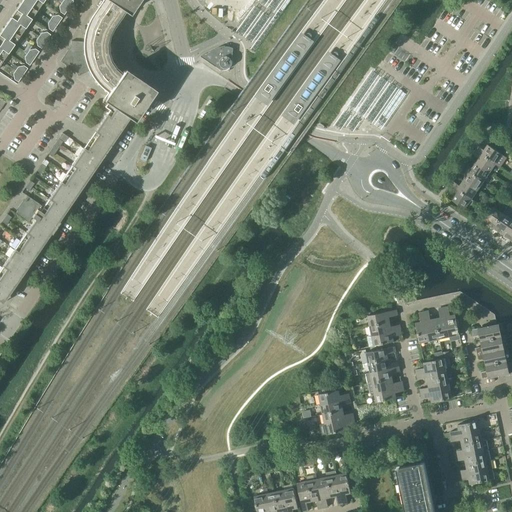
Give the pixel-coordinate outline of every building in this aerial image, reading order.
[(39,0),(22,0),(22,1),(37,11),(43,2),(39,0)] [(130,12),(138,0),(103,0),(93,14),(91,19),(89,23),(87,28),(85,32),(84,37),(84,42),(71,41),(71,50),(68,50),(60,61),(71,69),(75,68),(76,72),(78,76),(89,71),(91,75),(94,79),(97,83),(100,87),(104,90),(107,93),(102,100),(107,103),(126,117),(129,118),(132,120),(133,120),(135,120),(154,92),(153,90),(153,89),(134,76),(126,70),(123,71),(122,68),(118,65),(114,59),(112,52),(112,44),(113,37),(116,30),(127,15),(126,13),(130,12)] [(22,1),(16,9),(31,19),(37,11),(22,1)] [(16,9),(10,18),(25,28),(31,19),(16,9)] [(25,28),(10,18),(5,26),(19,36),(25,28)] [(5,26),(0,32),(0,35),(14,45),(19,36),(5,26)] [(14,45),(0,35),(0,48),(8,53),(14,45)] [(227,47),(225,47),(225,46),(223,46),(222,46),(221,47),(218,48),(200,56),(219,69),(221,70),(223,71),(225,71),(226,70),(228,70),(229,70),(230,69),(231,68),(232,66),(232,65),(232,64),(233,64),(233,62),(233,49),(231,47),(229,47),(227,47)] [(129,118),(107,103),(104,107),(109,110),(94,132),(89,140),(43,207),(27,196),(24,201),(23,200),(18,208),(18,209),(15,213),(31,224),(0,269),(0,305),(1,306),(50,233),(51,234),(59,222),(58,222),(106,151),(129,118)] [(62,133),(58,139),(62,142),(64,143),(68,137),(62,133)] [(73,140),(68,137),(64,143),(69,146),(73,140)] [(477,146),(475,150),(498,166),(504,156),(487,145),(484,151),(477,146)] [(149,152),(151,148),(145,146),(144,148),(142,151),(141,154),(140,158),(139,159),(145,162),(146,160),(147,157),(149,152)] [(498,166),(475,150),(472,154),(478,158),(475,163),(489,173),(495,165),(497,166),(498,166)] [(489,173),(475,163),(471,169),(465,165),(463,168),(483,182),(489,173)] [(483,182),(463,168),(460,172),(466,176),(463,181),(477,191),(483,182)] [(477,191),(463,181),(459,186),(453,182),(451,186),(474,202),(474,201),(472,199),(477,191)] [(474,202),(451,186),(448,190),(454,194),(450,199),(467,211),(474,202)] [(493,228),(503,214),(493,208),(484,222),(493,228)] [(503,214),(493,228),(502,234),(511,220),(503,214)] [(511,220),(502,234),(511,240),(511,239),(511,220)] [(443,308),(449,337),(450,342),(460,340),(457,326),(459,326),(458,320),(456,320),(455,315),(450,316),(448,307),(443,308)] [(440,318),(435,319),(439,339),(449,337),(443,308),(438,309),(440,318)] [(370,326),(389,322),(388,317),(397,316),(396,310),(368,316),(370,326)] [(439,339),(435,319),(431,320),(428,311),(423,312),(430,341),(439,339)] [(430,341),(423,312),(419,313),(420,322),(415,323),(419,343),(430,341)] [(389,322),(370,326),(372,336),(400,330),(399,325),(390,327),(389,322)] [(481,341),(502,337),(499,324),(471,330),(473,337),(479,336),(481,341)] [(400,330),(372,336),(374,346),(393,342),(392,337),(401,335),(400,330)] [(502,337),(481,341),(482,347),(475,348),(476,355),(504,349),(502,337)] [(368,363),(388,359),(387,354),(395,352),(394,347),(366,353),(368,363)] [(507,361),(504,349),(476,355),(478,362),(484,360),(486,366),(507,361)] [(417,375),(445,369),(445,368),(450,367),(448,358),(423,363),(424,368),(416,370),(417,375)] [(389,364),(388,359),(368,363),(370,373),(399,367),(398,362),(389,364)] [(507,361),(486,366),(487,371),(480,373),(481,379),(509,374),(507,361)] [(399,367),(370,373),(366,374),(368,384),(372,383),(392,378),(391,374),(400,372),(399,367)] [(445,369),(417,375),(418,380),(426,378),(427,383),(448,379),(445,369)] [(392,378),(372,383),(374,392),(403,386),(402,382),(393,383),(392,378)] [(448,379),(427,383),(428,387),(420,389),(421,395),(450,388),(448,379)] [(403,386),(374,392),(376,402),(396,398),(395,393),(404,391),(403,386)] [(450,388),(421,395),(422,399),(431,397),(432,403),(452,398),(450,388)] [(321,405),(349,399),(348,394),(340,396),(339,390),(319,395),(321,405)] [(349,399),(321,405),(323,414),(343,410),(342,405),(350,404),(349,399)] [(344,415),(343,410),(323,414),(325,424),(353,418),(352,413),(344,415)] [(353,418),(325,424),(327,434),(347,430),(346,425),(354,423),(353,418)] [(451,437),(479,431),(477,421),(457,425),(458,430),(449,432),(451,437)] [(479,431),(451,437),(452,442),(460,440),(462,445),(482,441),(479,431)] [(486,440),(482,441),(462,445),(463,450),(454,452),(455,457),(488,450),(486,440)] [(488,450),(455,457),(456,462),(465,460),(466,465),(490,459),(488,450)] [(490,459),(466,465),(467,469),(458,471),(459,476),(492,469),(490,459)] [(407,511),(434,511),(424,462),(398,467),(407,511)] [(492,469),(459,476),(460,481),(469,479),(470,485),(495,479),(492,469)] [(342,504),(337,475),(336,471),(326,473),(327,477),(331,497),(336,496),(337,505),(342,504)] [(337,475),(342,504),(347,503),(346,494),(351,493),(347,473),(337,475)] [(317,479),(316,475),(306,477),(307,481),(311,501),(316,500),(318,509),(323,508),(317,479)] [(327,477),(317,479),(323,508),(328,507),(326,498),(331,497),(327,477)] [(307,481),(297,483),(303,511),(308,511),(306,502),(311,501),(307,481)] [(284,490),(288,511),(293,511),(293,509),(298,508),(294,488),(284,490)] [(288,511),(284,490),(274,492),(278,511),(283,511),(282,511),(288,511)] [(274,492),(264,494),(267,511),(277,511),(278,511),(274,492)] [(267,511),(264,494),(254,496),(257,511),(267,511)]
